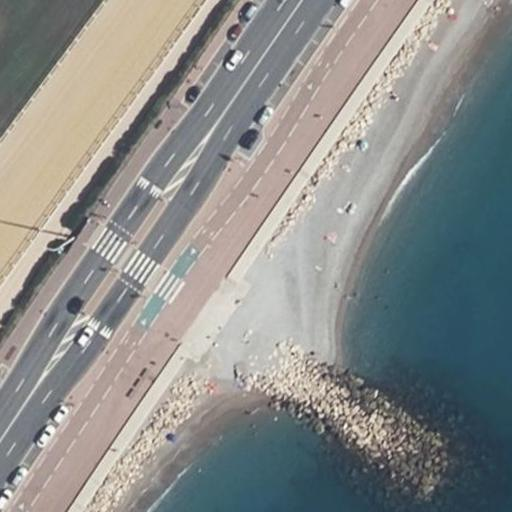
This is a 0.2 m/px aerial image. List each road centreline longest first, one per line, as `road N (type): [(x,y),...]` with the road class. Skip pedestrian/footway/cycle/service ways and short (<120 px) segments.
road 1 (primary): [(0,483),(322,0)]
road 2 (primary): [(282,0),(0,416)]
road 3 (track): [(219,0),(0,308)]
